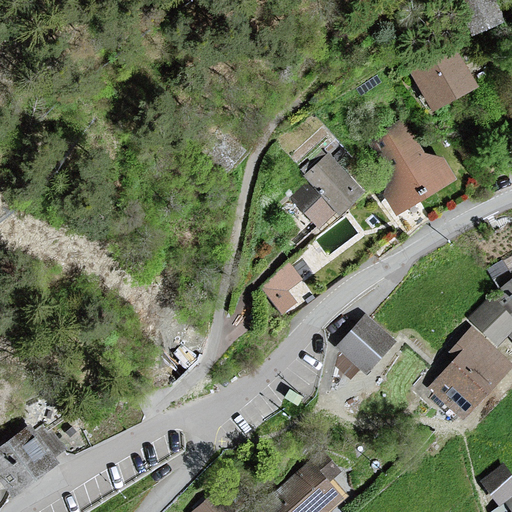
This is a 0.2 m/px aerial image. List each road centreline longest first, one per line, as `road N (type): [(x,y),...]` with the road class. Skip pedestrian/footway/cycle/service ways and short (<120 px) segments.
road 1 (unclassified): [(511,197),(353,287),(237,396),(203,414)]
road 2 (residential): [(203,414),(181,388),(206,365),(254,158),(286,98)]
road 3 (unclassified): [(203,414),(22,511)]
